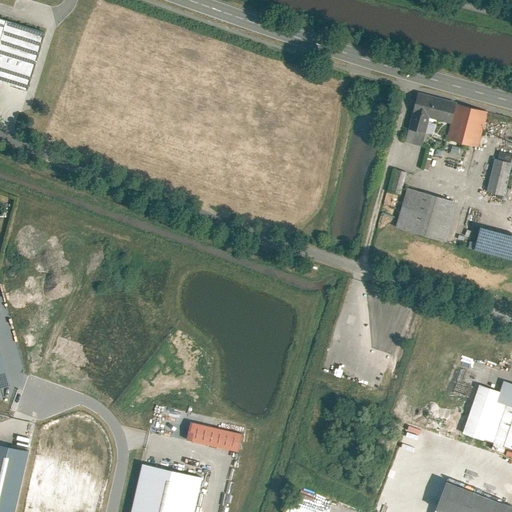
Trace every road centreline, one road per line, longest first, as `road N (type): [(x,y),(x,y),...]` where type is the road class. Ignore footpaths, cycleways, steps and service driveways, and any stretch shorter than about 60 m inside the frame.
road 1 (unclassified): [(0,136),(511,323)]
road 2 (primary): [(192,0),(511,97)]
road 3 (track): [(405,69),(359,267)]
road 4 (unclassified): [(42,398),(81,398),(115,425),(124,457),(111,511)]
